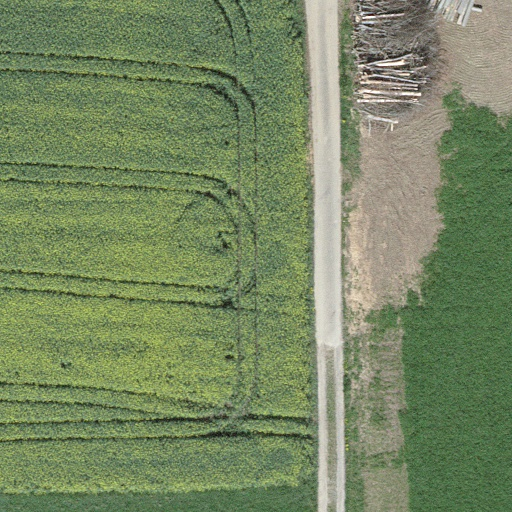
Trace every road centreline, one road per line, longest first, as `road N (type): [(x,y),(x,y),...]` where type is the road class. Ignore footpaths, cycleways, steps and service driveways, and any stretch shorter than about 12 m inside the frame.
road 1 (track): [(334,356),(328,0)]
road 2 (track): [(334,356),(334,511)]
